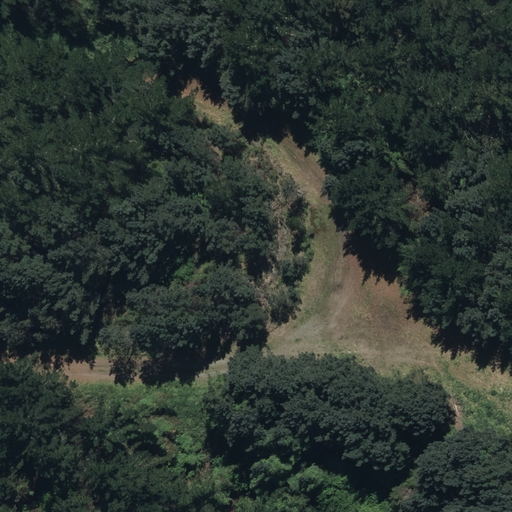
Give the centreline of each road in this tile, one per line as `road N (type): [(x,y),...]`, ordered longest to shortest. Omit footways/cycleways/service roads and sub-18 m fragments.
road 1 (track): [(0,374),(229,391),(307,341),(328,289),(297,204),(249,131),(120,97),(0,96)]
road 2 (track): [(0,275),(130,241),(328,289),(480,421),(511,438)]
